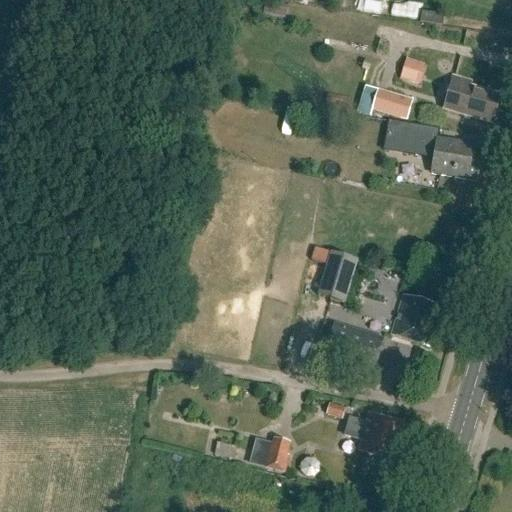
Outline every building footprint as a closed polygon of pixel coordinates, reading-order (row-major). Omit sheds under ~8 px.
[(442,26),(443,16),(422,13),(421,22),(442,26)] [(490,125),(498,98),(468,88),(470,84),(452,78),(442,111),(490,125)] [(351,106),(365,109),(372,85),(358,81),(351,106)] [(406,123),(412,103),(376,92),(370,112),(406,123)] [(406,128),(402,155),(424,159),(426,159),(430,131),(406,128)] [(476,183),(479,167),(470,165),(473,147),(436,141),(431,176),(476,183)] [(343,307),(357,263),(331,255),(317,299),(343,307)] [(428,349),(433,332),(426,330),(433,308),(402,299),(391,338),(428,349)] [(335,324),(325,358),(374,373),(385,339),(335,324)] [(343,420),(346,409),(330,405),(327,416),(343,420)] [(392,463),(402,425),(368,416),(366,427),(349,422),(345,439),(361,444),(358,454),(392,463)] [(198,449),(225,450),(225,438),(199,437),(198,449)] [(285,475),(290,457),(288,456),(291,445),(274,440),(266,469),(285,475)] [(306,454),(292,455),(293,472),(307,471),(306,454)]
